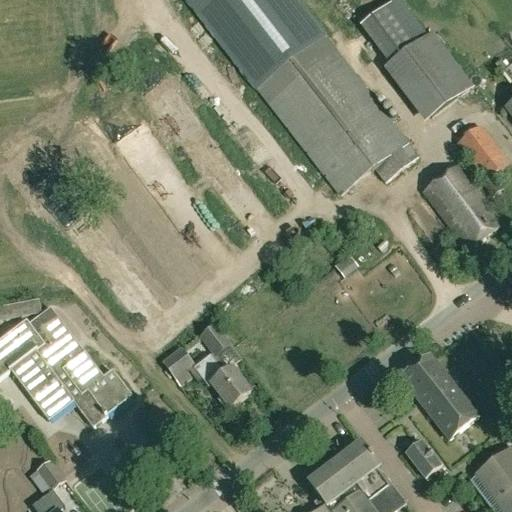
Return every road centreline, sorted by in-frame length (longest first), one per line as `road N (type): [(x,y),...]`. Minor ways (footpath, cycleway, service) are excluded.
road 1 (tertiary): [(345,391),(511,263)]
road 2 (tertiary): [(187,511),(345,391)]
road 3 (residential): [(345,391),(428,511)]
